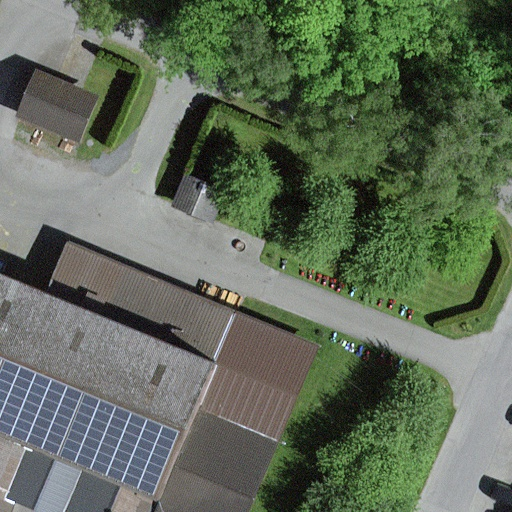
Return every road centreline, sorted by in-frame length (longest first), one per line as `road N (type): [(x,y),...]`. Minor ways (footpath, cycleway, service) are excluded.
road 1 (track): [(88,0),(511,181)]
road 2 (residential): [(462,511),(511,394)]
